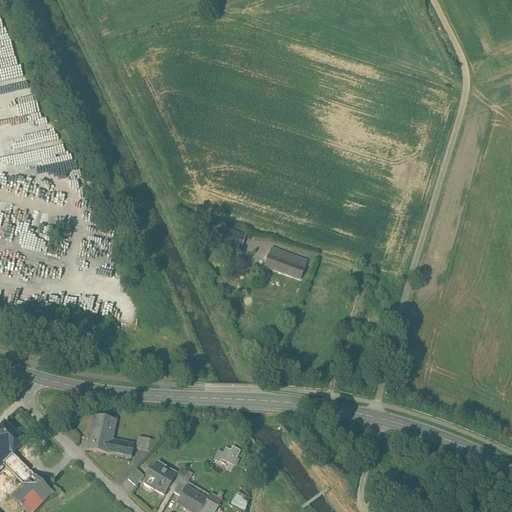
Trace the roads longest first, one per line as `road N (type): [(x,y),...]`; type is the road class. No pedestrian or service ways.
road 1 (unclassified): [(375,419),(466,90),(463,63),(432,0)]
road 2 (secondary): [(375,419),(29,377)]
road 3 (unclassified): [(138,511),(30,409),(29,377)]
road 4 (secondary): [(511,470),(375,419)]
